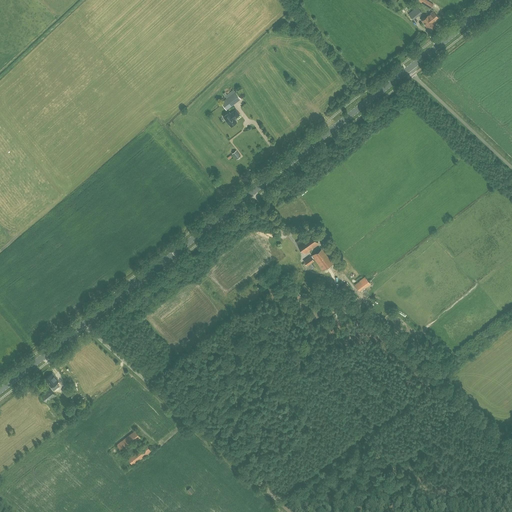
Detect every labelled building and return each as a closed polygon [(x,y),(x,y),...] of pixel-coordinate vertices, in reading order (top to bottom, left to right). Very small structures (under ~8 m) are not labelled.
[(417,0),(424,4),(431,8),(434,4),(427,0),(417,0)] [(417,7),(411,12),(409,13),(414,20),(422,13),(417,7)] [(438,16),(433,11),(422,20),(429,30),(436,25),(432,20),(438,16)] [(241,115),(237,109),(231,113),(230,112),(225,116),(228,120),(227,120),(229,124),(230,123),(232,126),(234,124),(235,124),(237,123),(237,122),(238,122),(235,118),(241,115)] [(240,156),(236,151),(232,154),(236,160),(240,156)] [(305,253),(312,248),(318,244),(310,232),(304,237),(297,242),(305,253)] [(332,263),(322,248),(312,255),(323,270),(332,263)] [(305,267),(308,265),(311,270),(315,267),(311,262),(314,261),(311,256),(304,261),(306,263),(303,264),(305,267)] [(360,291),(368,285),(365,280),(357,286),(360,291)] [(299,289),(296,292),(305,303),(309,300),(299,289)] [(322,314),(315,305),(308,310),(316,319),(322,314)] [(332,305),(328,309),(332,314),(337,310),(332,305)] [(51,387),(59,381),(53,373),(45,379),(51,387)] [(66,397),(72,392),(68,387),(62,391),(66,397)] [(55,395),(50,389),(41,395),(47,402),(55,395)] [(122,452),(141,437),(135,430),(117,444),(122,452)] [(133,465),(147,455),(148,456),(152,453),(151,451),(146,444),(127,458),(133,465)]
